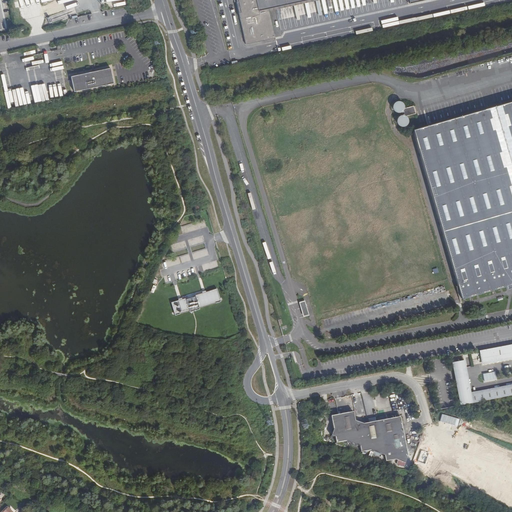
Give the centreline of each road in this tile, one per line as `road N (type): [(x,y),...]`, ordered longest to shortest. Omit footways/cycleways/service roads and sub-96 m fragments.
road 1 (unclassified): [(266,345),(165,10)]
road 2 (unclassified): [(282,396),(407,383),(449,459),(511,487)]
road 3 (unclassified): [(165,10),(0,46)]
road 4 (unknown): [(45,37),(49,56),(125,42),(137,58),(125,74)]
